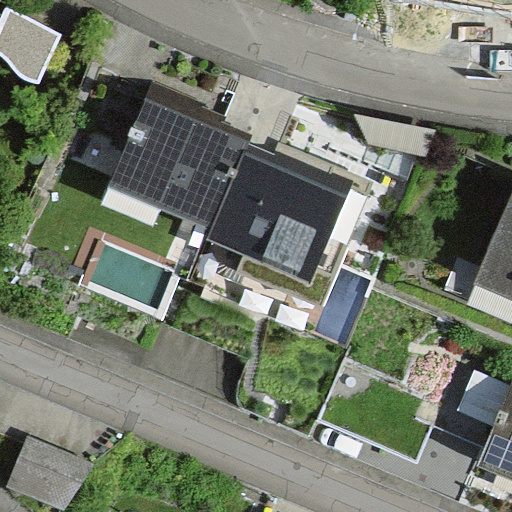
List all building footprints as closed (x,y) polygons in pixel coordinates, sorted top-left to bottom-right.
[(245,156),(151,117),(119,194),(213,233),(242,165),(245,156)] [(342,207),(242,165),(213,233),(209,243),(310,285),(342,207)] [(511,183),(511,184),(472,278),(511,294),(511,183)] [(511,392),(477,478),(511,492),(511,392)] [(67,511),(85,467),(25,444),(7,489),(66,511),(67,511)]
